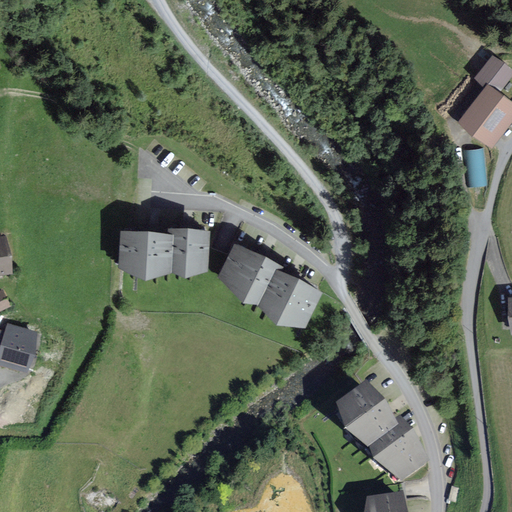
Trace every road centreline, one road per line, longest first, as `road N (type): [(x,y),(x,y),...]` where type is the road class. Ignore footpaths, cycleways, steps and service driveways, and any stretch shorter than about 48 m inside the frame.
road 1 (unclassified): [(484,511),(469,306),(486,217),(511,145)]
road 2 (track): [(331,278),(342,241),(328,202),(160,0)]
road 3 (unclassified): [(439,511),(425,421),(331,278)]
road 4 (track): [(0,93),(55,98),(139,151)]
